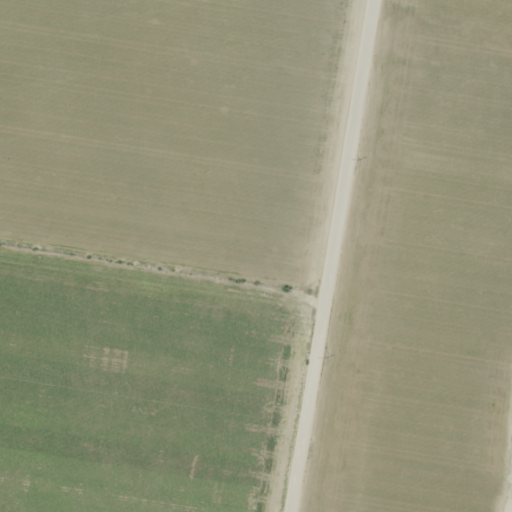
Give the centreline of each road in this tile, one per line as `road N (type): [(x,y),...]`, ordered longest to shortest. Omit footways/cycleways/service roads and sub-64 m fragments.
road 1 (residential): [(275,511),(360,0)]
road 2 (residential): [(0,248),(311,301)]
